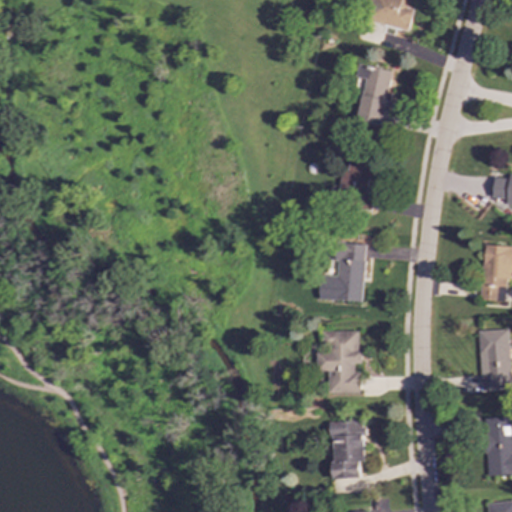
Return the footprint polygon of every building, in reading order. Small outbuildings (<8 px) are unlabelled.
[(415,0),(372,0),(368,21),(409,30),(415,0)] [(391,71),(358,65),(355,83),(363,85),(356,123),(383,128),(389,93),(387,93),(391,71)] [(340,174),(339,197),(367,199),(368,178),(373,178),(374,155),(349,153),(347,175),(340,174)] [(506,207),(511,207),(511,176),(509,176),(509,179),(494,177),(492,198),(507,199),(506,207)] [(365,244),(337,243),(336,276),(321,276),(320,299),(362,301),(365,244)] [(480,300),(505,302),(506,278),(511,278),(511,265),(511,246),(483,245),(480,300)] [(481,390),(510,389),(508,330),(479,331),(481,390)] [(361,393),(361,372),(355,372),(355,364),(361,364),(360,331),(323,331),(323,344),(331,344),(331,352),(310,352),(310,370),(331,370),(331,394),(361,393)] [(486,476),(511,474),(511,415),(485,417),(486,476)] [(361,478),(360,462),(366,462),(364,421),(332,422),(334,479),(361,478)] [(511,511),(511,500),(488,503),(488,511),(511,511)]
